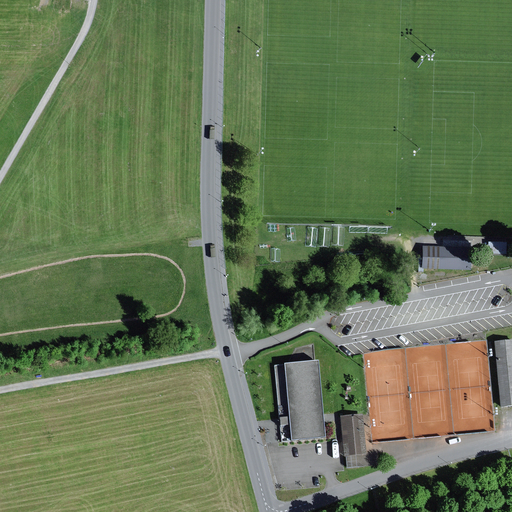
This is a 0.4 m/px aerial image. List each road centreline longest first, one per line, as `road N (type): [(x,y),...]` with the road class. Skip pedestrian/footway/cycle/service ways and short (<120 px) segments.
road 1 (unclassified): [(267,511),(214,291),(211,0)]
road 2 (residential): [(511,441),(282,511)]
road 3 (track): [(91,13),(0,183)]
